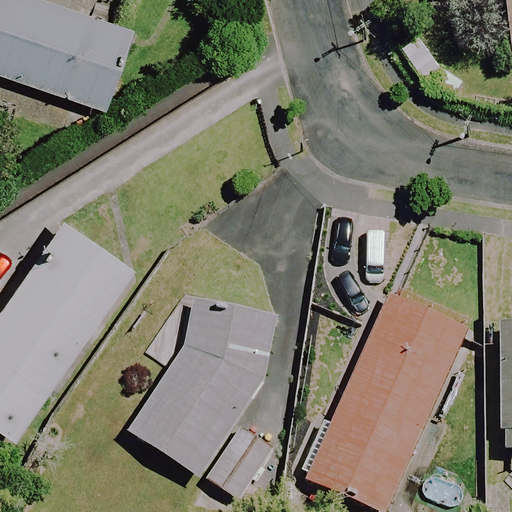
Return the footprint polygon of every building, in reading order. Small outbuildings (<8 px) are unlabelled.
[(128,36),(23,0),(0,0),(0,80),(100,116),(128,36)] [(130,277),(62,230),(0,318),(0,438),(12,446),(130,277)] [(390,511),(468,332),(384,296),(304,484),(368,511),(390,511)] [(200,484),(238,509),(275,453),(238,428),(269,381),(281,323),(202,306),(196,336),(127,438),(200,484)] [(511,330),(505,330),(500,492),(511,492),(511,330)]
